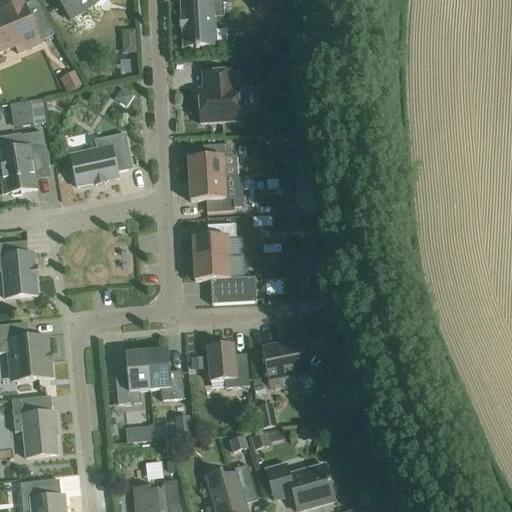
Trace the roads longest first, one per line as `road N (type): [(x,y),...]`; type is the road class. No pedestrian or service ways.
road 1 (residential): [(93,511),(79,328),(169,316)]
road 2 (residential): [(162,206),(152,0)]
road 3 (residential): [(0,227),(162,206)]
road 4 (residential): [(315,306),(195,324),(169,316)]
